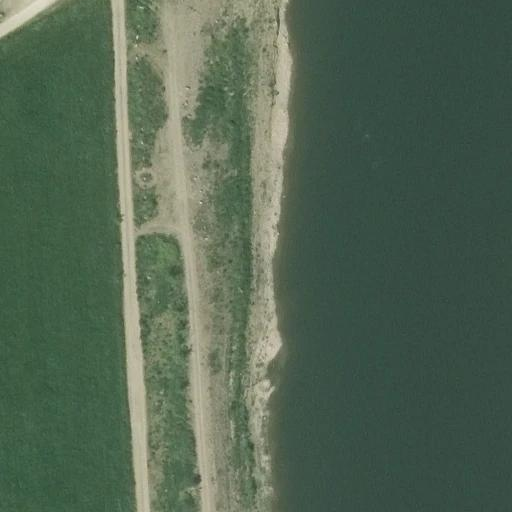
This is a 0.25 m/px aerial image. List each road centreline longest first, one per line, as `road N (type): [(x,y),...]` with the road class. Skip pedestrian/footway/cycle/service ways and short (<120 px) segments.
road 1 (track): [(159,0),(164,185),(185,295),(195,511)]
road 2 (track): [(114,0),(142,511)]
